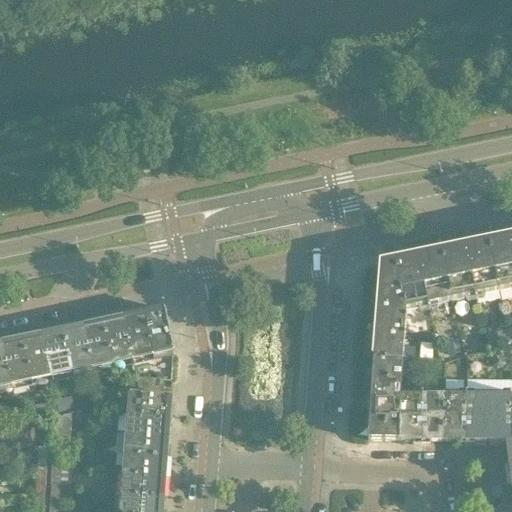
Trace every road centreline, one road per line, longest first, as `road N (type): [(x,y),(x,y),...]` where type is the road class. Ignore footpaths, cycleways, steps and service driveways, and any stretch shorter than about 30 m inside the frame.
road 1 (residential): [(305,464),(318,284),(308,214)]
road 2 (secondary): [(232,200),(0,248)]
road 3 (secondary): [(511,143),(280,190)]
road 4 (residential): [(208,236),(219,345),(212,463)]
road 5 (residential): [(440,511),(438,491),(425,475),(305,464)]
road 6 (secondary): [(90,257),(208,236)]
